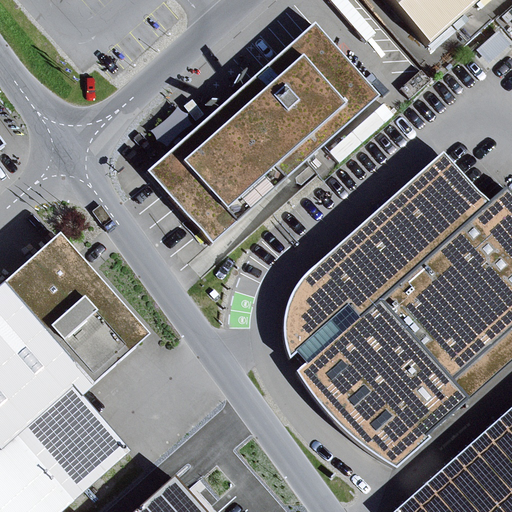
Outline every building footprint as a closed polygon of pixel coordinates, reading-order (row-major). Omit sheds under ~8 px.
[(376,0),(425,54),(484,0),(376,0)] [(375,101),(311,30),(145,177),(209,248),(375,101)] [(496,33),(476,52),(488,65),(508,47),(496,33)] [(419,72),(399,90),(408,100),(428,82),(419,72)] [(169,152),(198,130),(182,110),(153,131),(169,152)] [(362,456),(388,472),(511,359),(511,205),(499,192),(477,214),(428,164),(282,293),(272,319),(273,341),(284,365),(294,386),(315,419),(338,439),(362,456)] [(53,240),(0,287),(0,292),(89,391),(145,340),(53,240)] [(89,391),(0,292),(0,511),(64,511),(125,458),(76,403),(89,391)] [(493,511),(451,465),(398,511),(493,511)]
